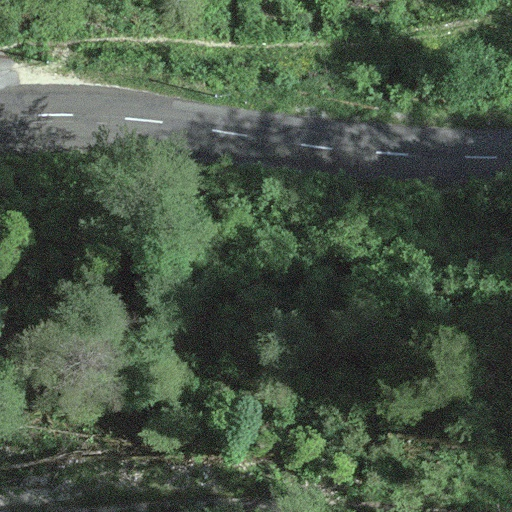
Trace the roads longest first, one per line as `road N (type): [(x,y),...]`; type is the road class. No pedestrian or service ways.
road 1 (secondary): [(511,155),(375,151),(153,118),(0,116)]
road 2 (track): [(0,509),(301,504),(381,511)]
